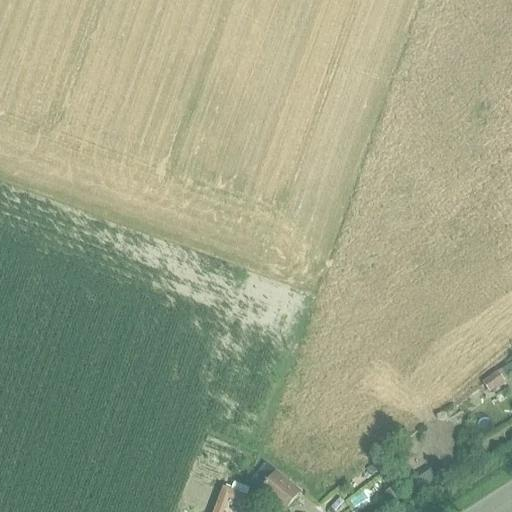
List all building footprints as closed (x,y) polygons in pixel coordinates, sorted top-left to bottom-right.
[(481,384),(488,394),(504,383),(497,373),(481,384)] [(266,464),(250,484),(261,492),(258,496),(278,511),(285,511),(301,492),(276,473),(266,464)] [(359,488),(379,473),(373,466),(353,481),(359,488)] [(431,472),(417,481),(424,490),(437,481),(431,472)] [(223,511),(225,507),(227,502),(243,508),(247,498),(249,491),(233,485),(230,491),(221,488),(212,511),(223,511)] [(393,489),(385,494),(394,508),(402,503),(393,489)]
